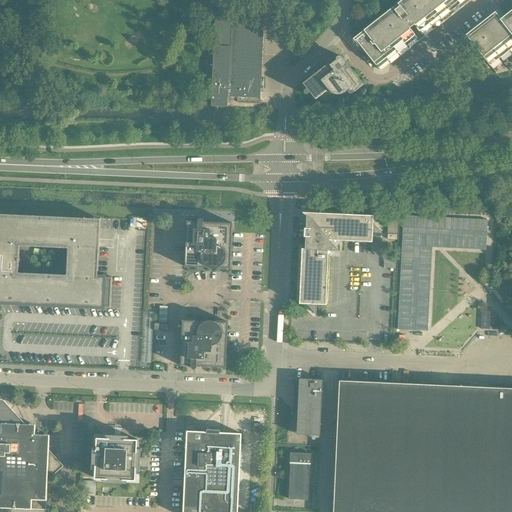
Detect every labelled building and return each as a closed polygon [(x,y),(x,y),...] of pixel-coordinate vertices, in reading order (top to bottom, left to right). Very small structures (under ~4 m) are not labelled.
[(407,0),(394,10),(356,40),(378,69),(379,68),(378,67),(415,38),(417,40),(424,35),(421,33),(462,0),(407,0)] [(234,13),(232,13),(215,12),(213,46),(211,106),(228,107),(228,97),(261,99),(264,18),(234,17),(234,13)] [(511,13),(502,21),(496,14),(467,37),(489,66),(490,65),(490,64),(511,46),(511,13)] [(337,56),(302,84),(306,89),(304,90),(304,91),(304,92),(303,92),(303,93),(304,93),(304,94),(304,95),(305,95),(306,95),(307,95),(308,95),(310,93),(315,100),(328,90),(329,92),(330,92),(331,94),(333,95),(335,95),(336,95),(338,95),(339,95),(341,95),(343,94),(344,93),(348,90),(347,91),(347,92),(348,93),(348,94),(349,94),(350,94),(351,94),(352,94),(363,85),(341,57),(341,56),(340,56),(339,56),(338,56),(337,56)] [(307,221),(307,229),(305,228),(304,237),(306,237),(306,249),(302,249),(299,304),(307,304),(316,314),(317,305),(326,305),(328,251),(339,251),(329,240),(372,242),(372,233),(382,233),(373,223),(373,216),(303,213),(307,218),(309,220),(307,221)] [(0,302),(96,308),(110,308),(112,278),(97,277),(100,219),(40,216),(0,214),(0,302)] [(403,216),(397,330),(428,331),(432,248),(486,250),(487,220),(403,216)] [(187,221),(185,267),(209,268),(210,269),(212,269),(213,269),(214,269),(215,269),(216,269),(230,269),(232,223),(203,222),(203,221),(203,220),(202,220),(202,219),(201,219),(200,219),(199,219),(199,220),(198,220),(198,221),(198,222),(187,221)] [(511,388),(339,381),(333,511),(511,511),(511,239),(509,242),(511,245),(511,251),(509,254),(511,257),(511,262),(508,266),(511,270),(511,274),(507,278),(511,283),(511,388)] [(396,257),(384,257),(384,268),(396,269),(396,257)] [(182,320),(180,366),(191,367),(191,368),(192,368),(192,369),(193,370),(194,370),(195,370),(195,369),(196,369),(197,368),(197,367),(226,368),(227,352),(228,322),(214,322),(213,321),(211,321),(208,321),(207,321),(182,320)] [(299,379),(296,435),(320,436),(322,380),(299,379)] [(47,480),(63,466),(49,450),(49,434),(35,433),(35,424),(25,424),(4,401),(3,400),(1,398),(0,398),(0,508),(31,510),(46,510),(46,499),(47,480)] [(184,501),(183,511),(237,511),(240,443),(241,432),(230,432),(219,431),(220,430),(207,429),(207,430),(187,430),(186,441),(184,501)] [(125,483),(126,484),(126,483),(127,480),(136,480),(136,471),(139,471),(140,471),(140,470),(140,465),(140,463),(140,458),(140,456),(141,451),(141,449),(140,449),(137,449),(138,440),(128,439),(129,436),(127,436),(123,436),(121,435),(115,435),(113,435),(108,435),(106,435),(106,438),(97,438),(96,447),(94,447),(93,447),(93,449),(93,454),(93,455),(92,460),(92,462),(92,467),(92,469),(93,469),(95,469),(95,479),(104,479),(104,482),(104,483),(106,483),(112,483),(113,483),(119,483),(120,483),(125,483)] [(290,453),(290,463),(289,499),(308,500),(310,464),(311,454),(290,453)] [(176,472),(173,472),(172,485),(182,485),(182,468),(176,467),(176,472)]
